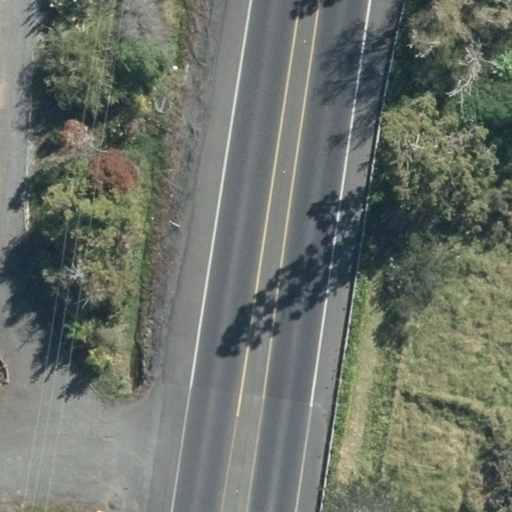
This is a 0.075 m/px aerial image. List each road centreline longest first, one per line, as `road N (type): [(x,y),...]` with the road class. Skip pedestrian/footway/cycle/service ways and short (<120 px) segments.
road 1 (primary): [(303,0),(224,511)]
road 2 (unknown): [(38,0),(33,119),(45,271),(84,415)]
road 3 (unknown): [(239,418),(84,415)]
